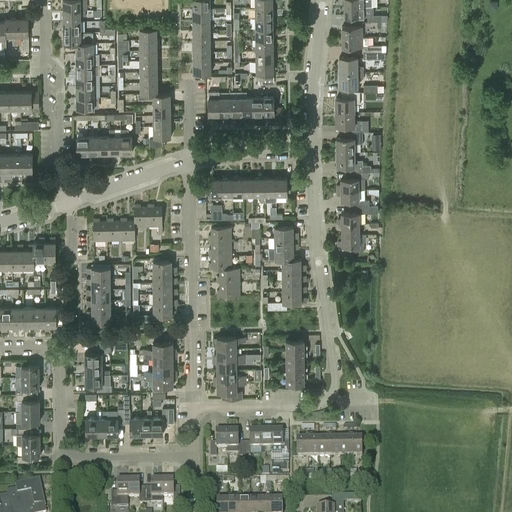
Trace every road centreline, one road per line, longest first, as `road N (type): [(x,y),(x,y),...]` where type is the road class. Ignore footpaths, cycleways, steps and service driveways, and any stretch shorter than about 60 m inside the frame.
road 1 (residential): [(0,347),(47,347),(59,359),(60,445),(70,460),(193,458)]
road 2 (residential): [(323,403),(333,386),(309,149)]
road 3 (residential): [(191,409),(187,162)]
road 4 (residential): [(67,205),(54,152),(47,0)]
road 5 (residential): [(309,149),(320,0)]
road 6 (residential): [(191,409),(323,403)]
road 7 (residential): [(67,205),(187,162)]
road 8 (residential): [(187,162),(242,148),(309,149)]
